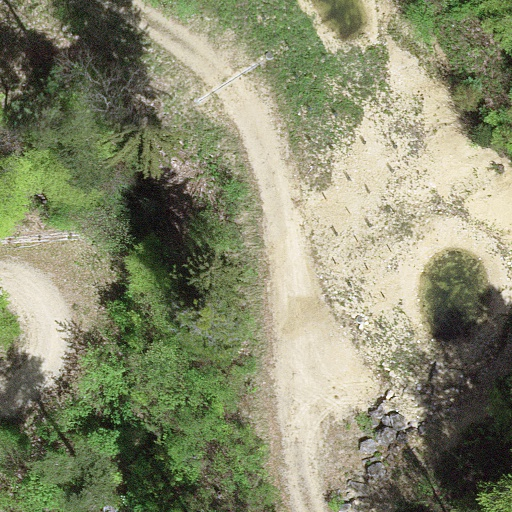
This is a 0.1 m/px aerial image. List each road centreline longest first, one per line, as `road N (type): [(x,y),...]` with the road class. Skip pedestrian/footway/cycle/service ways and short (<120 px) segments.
road 1 (track): [(108,0),(193,66),(243,130),(269,205),(275,410),(309,511)]
road 2 (track): [(0,275),(35,292),(52,338),(40,369),(0,397)]
